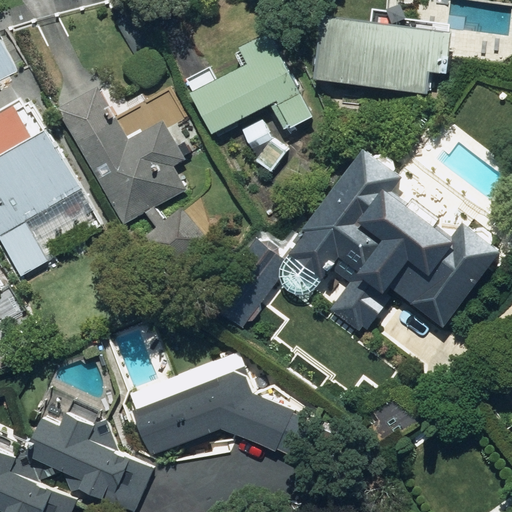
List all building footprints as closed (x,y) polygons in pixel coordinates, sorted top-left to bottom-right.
[(454,27),(326,15),(318,77),(433,88),(431,69),(451,71),(454,27)] [(251,62),(195,89),(214,132),(277,103),(289,130),(318,117),(278,25),(242,41),(251,62)] [(105,88),(67,107),(125,221),(193,187),(180,160),(194,153),(164,95),(120,117),(105,88)] [(0,231),(24,272),(104,223),(45,125),(0,152),(0,231)] [(366,326),(392,286),(450,326),(491,267),(495,270),(510,249),(469,220),(459,235),(396,191),(407,176),(363,146),(286,257),(329,286),(347,259),(358,267),(333,303),(366,326)] [(11,282),(0,288),(0,321),(25,305),(11,282)] [(268,444),(293,409),(233,372),(130,407),(147,454),(226,427),(268,444)] [(72,511),(79,496),(103,505),(100,511),(137,511),(155,463),(120,450),(126,433),(69,412),(65,424),(44,416),(37,437),(0,423),(0,480),(19,488),(10,511),(34,511),(37,503),(46,506),(43,511),(72,511)]
